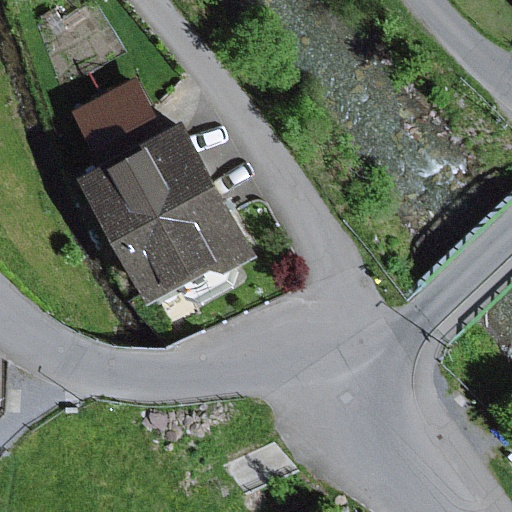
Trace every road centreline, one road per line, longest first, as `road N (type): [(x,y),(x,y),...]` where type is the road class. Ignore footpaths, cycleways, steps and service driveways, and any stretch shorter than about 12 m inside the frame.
road 1 (residential): [(148,0),(317,228),(349,355)]
road 2 (tertiary): [(349,355),(220,371),(112,373),(47,344),(0,306)]
road 3 (tertiary): [(511,232),(420,317),(349,355)]
road 4 (residential): [(444,511),(360,430),(349,355)]
road 5 (track): [(360,430),(288,453),(195,505)]
road 6 (unclassified): [(511,85),(467,51),(424,0)]
